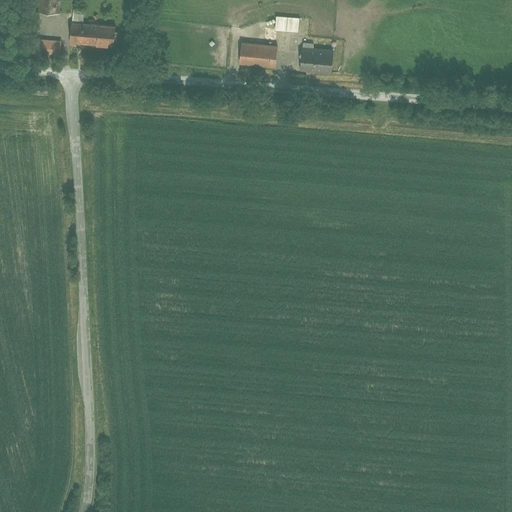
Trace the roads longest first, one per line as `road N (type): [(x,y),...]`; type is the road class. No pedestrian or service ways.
road 1 (unclassified): [(84,511),(90,451),(71,70)]
road 2 (unclassified): [(71,70),(511,105)]
